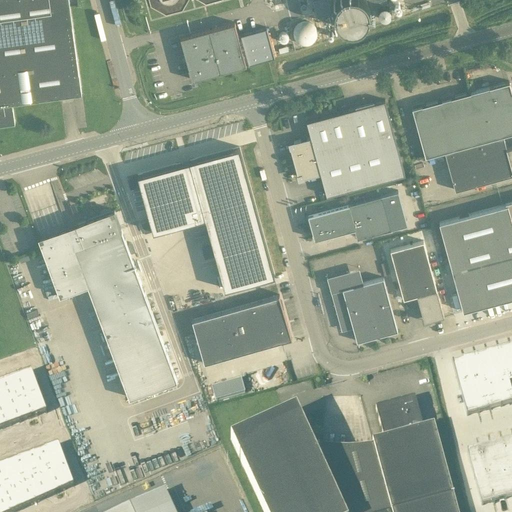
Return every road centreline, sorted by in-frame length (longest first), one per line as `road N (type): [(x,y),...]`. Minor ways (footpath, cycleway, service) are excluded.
road 1 (unclassified): [(511,324),(349,369),(332,365),(321,353),(253,99)]
road 2 (unknown): [(0,186),(108,468)]
road 3 (unclassified): [(253,99),(466,42)]
road 4 (unknown): [(294,252),(406,225),(401,194)]
road 5 (unclassified): [(0,169),(136,131)]
road 6 (unclassified): [(136,131),(102,0)]
road 7 (unclassified): [(136,131),(253,99)]
